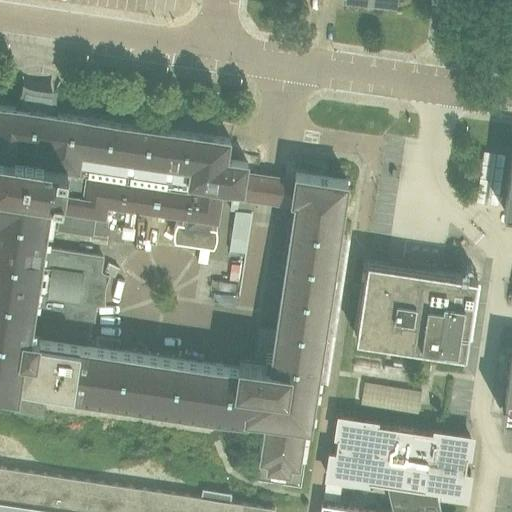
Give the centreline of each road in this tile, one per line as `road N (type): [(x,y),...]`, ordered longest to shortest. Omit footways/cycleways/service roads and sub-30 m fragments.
road 1 (residential): [(511,100),(218,54)]
road 2 (residential): [(218,54),(0,22)]
